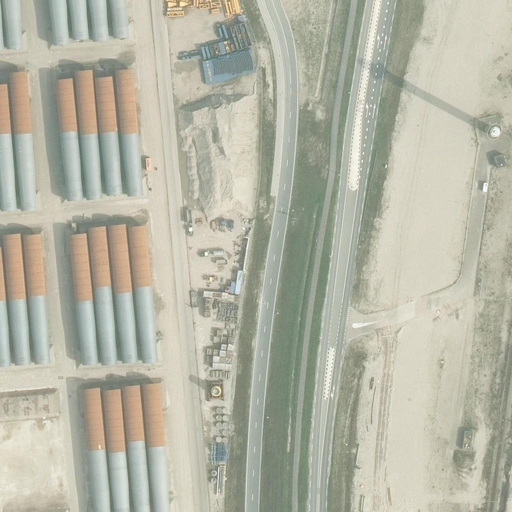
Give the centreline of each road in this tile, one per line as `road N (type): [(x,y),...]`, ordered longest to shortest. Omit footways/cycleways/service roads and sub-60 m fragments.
road 1 (secondary): [(317,511),(347,220)]
road 2 (secondary): [(347,220),(360,188),(391,0)]
road 3 (secondary): [(369,0),(351,108),(347,220)]
